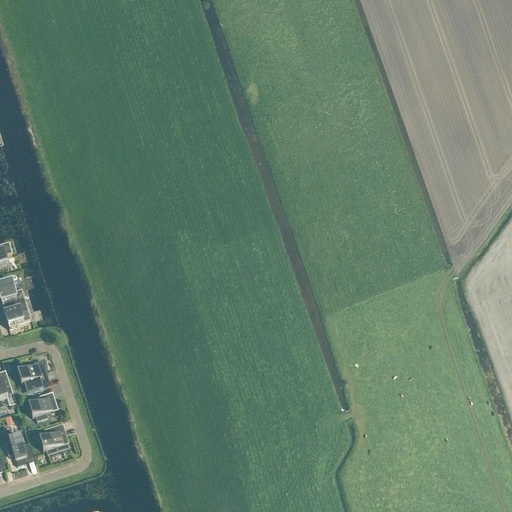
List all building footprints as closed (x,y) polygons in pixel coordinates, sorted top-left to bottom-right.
[(0,269),(7,267),(5,259),(12,257),(9,246),(0,248),(0,269)] [(6,309),(25,303),(22,293),(15,295),(13,286),(4,288),(3,284),(0,285),(0,300),(1,304),(4,303),(6,309)] [(25,303),(6,309),(7,315),(4,316),(9,333),(16,332),(15,327),(31,323),(25,303)] [(43,393),(42,390),(50,388),(44,368),(42,369),(41,365),(20,372),(19,370),(19,371),(20,376),(17,377),(21,388),(24,388),(27,398),(43,393)] [(16,407),(12,393),(5,374),(0,376),(0,404),(8,402),(10,409),(16,407)] [(48,421),(46,417),(58,413),(53,396),(37,401),(39,407),(28,410),(32,422),(35,421),(37,426),(37,425),(48,421)] [(46,455),(47,458),(68,452),(67,448),(69,447),(67,440),(65,440),(64,437),(66,436),(63,427),(44,433),(47,441),(39,444),(43,455),(46,455)] [(37,444),(34,435),(27,437),(30,447),(37,444)] [(23,449),(20,440),(9,444),(10,447),(4,449),(5,449),(6,449),(9,459),(13,458),(17,470),(35,464),(29,447),(23,449)]
